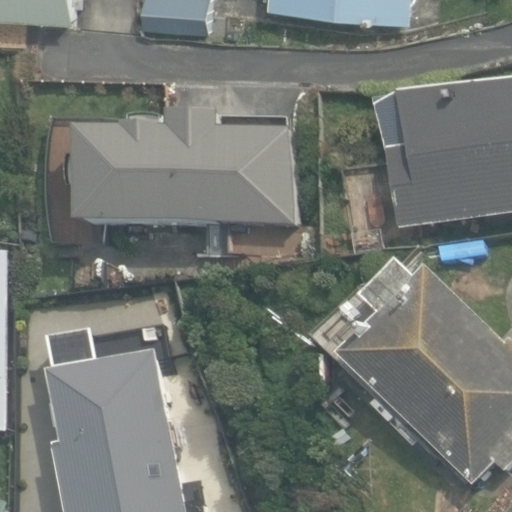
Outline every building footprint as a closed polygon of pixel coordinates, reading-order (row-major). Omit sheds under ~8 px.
[(0,0),(0,10),(77,17),(78,0),(0,0)] [(270,0),(271,3),(413,18),(415,0),(270,0)] [(402,230),(511,213),(511,75),(406,91),(407,96),(384,99),(402,230)] [(297,225),(298,116),(226,115),(226,109),(174,108),(174,123),(80,122),(79,223),(297,225)] [(14,250),(0,249),(0,428),(11,429),(14,250)] [(511,339),(509,342),(430,264),(418,275),(402,259),(368,293),(384,309),(342,351),(477,483),(499,461),(509,471),(511,467),(511,339)] [(64,442),(55,444),(68,511),(192,511),(160,347),(50,369),(64,442)] [(0,497),(0,511),(7,511),(11,501),(0,497)]
